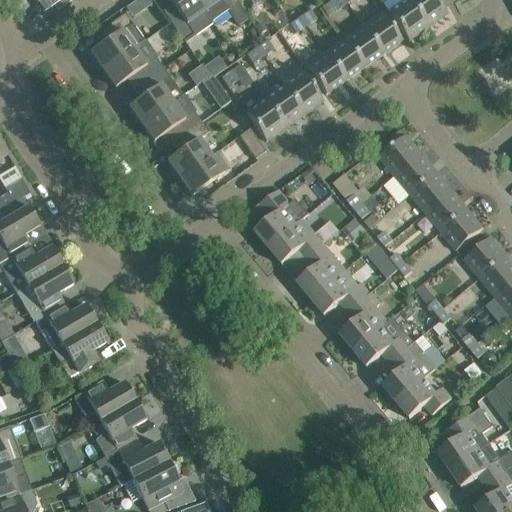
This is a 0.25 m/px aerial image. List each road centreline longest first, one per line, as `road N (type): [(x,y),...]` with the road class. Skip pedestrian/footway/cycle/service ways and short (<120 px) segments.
road 1 (residential): [(423,511),(200,229)]
road 2 (residential): [(233,511),(140,334),(130,279)]
road 3 (residential): [(186,239),(42,38)]
road 4 (residential): [(200,229),(401,87)]
road 5 (residential): [(130,279),(94,252),(49,167)]
road 6 (residential): [(401,87),(481,31),(491,0)]
